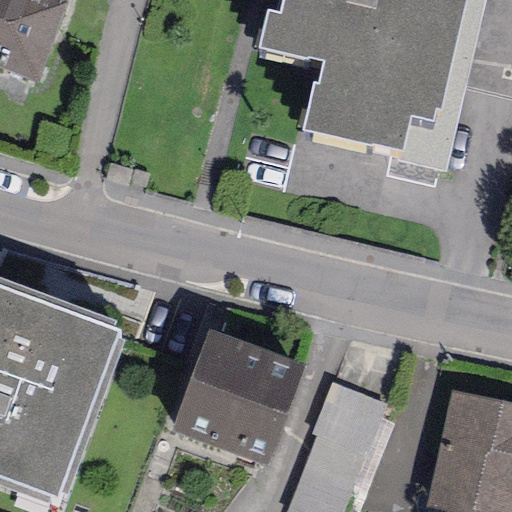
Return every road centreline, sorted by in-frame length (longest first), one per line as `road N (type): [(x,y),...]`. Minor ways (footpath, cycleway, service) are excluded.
road 1 (residential): [(0,207),(282,281),(511,330)]
road 2 (unknown): [(442,315),(506,0)]
road 3 (unknown): [(365,299),(294,511)]
